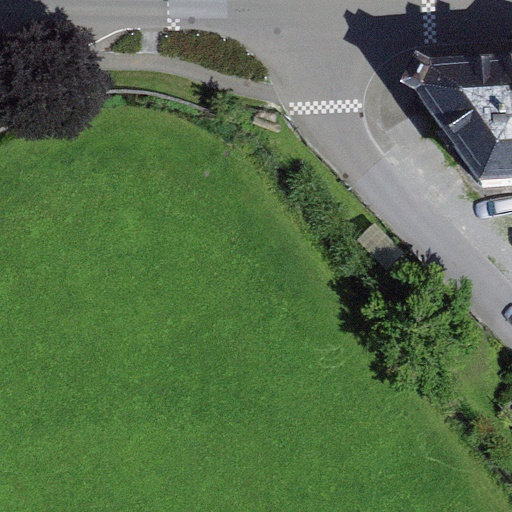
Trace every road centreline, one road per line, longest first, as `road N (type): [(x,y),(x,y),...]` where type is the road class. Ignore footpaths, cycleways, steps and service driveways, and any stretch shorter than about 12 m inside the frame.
road 1 (residential): [(511,313),(329,120),(298,20)]
road 2 (residential): [(298,20),(0,14)]
road 3 (residential): [(511,12),(298,20)]
